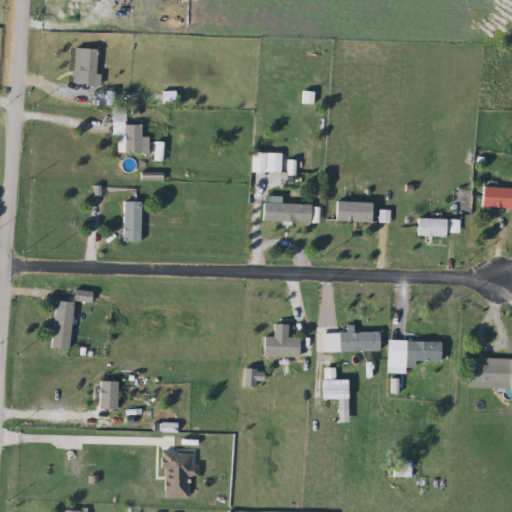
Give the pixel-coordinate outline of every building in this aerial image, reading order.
[(76,86),(76,49),(95,49),(95,86),(76,86)] [(90,106),(90,92),(108,92),(108,106),(90,106)] [(113,154),(113,137),(108,137),(109,107),(122,107),(122,125),(140,126),(139,137),(146,137),(146,155),(113,154)] [(249,173),(249,154),(279,154),(279,173),(249,173)] [(479,207),(479,188),(511,188),(511,207),(479,207)] [(120,202),(138,202),(138,243),(120,243),(120,202)] [(369,203),(369,223),(331,223),(331,203),(369,203)] [(258,223),(258,204),(307,204),(307,223),(258,223)] [(443,237),(413,237),(413,219),(443,219),(443,237)] [(455,231),(447,231),(447,221),(456,221),(455,231)] [(88,292),(88,302),(69,302),(69,292),(88,292)] [(67,351),(48,350),(51,302),(70,303),(67,351)] [(346,333),(376,333),(376,353),(334,353),(334,334),(346,334),(346,333)] [(411,363),(411,368),(398,368),(399,342),(438,343),(437,363),(411,363)] [(508,366),(508,382),(465,382),(465,366),(508,366)] [(345,381),(345,401),(318,401),(318,381),(345,381)] [(59,478),(59,449),(76,449),(76,478),(59,478)] [(408,479),(390,479),(390,461),(408,461),(408,479)]
